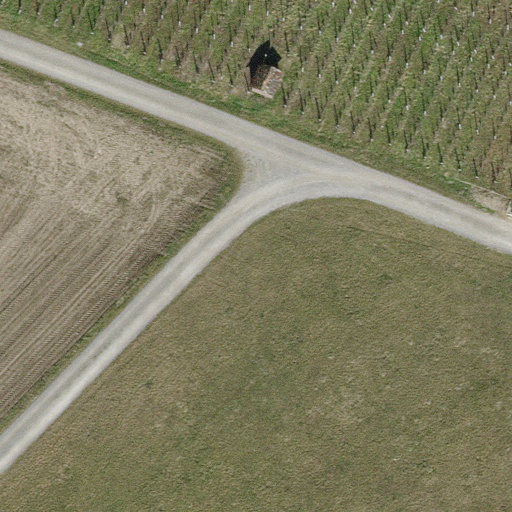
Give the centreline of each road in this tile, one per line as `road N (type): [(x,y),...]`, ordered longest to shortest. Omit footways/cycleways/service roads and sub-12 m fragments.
road 1 (track): [(0,456),(228,228),(308,162)]
road 2 (track): [(308,162),(0,45)]
road 3 (track): [(511,236),(308,162)]
